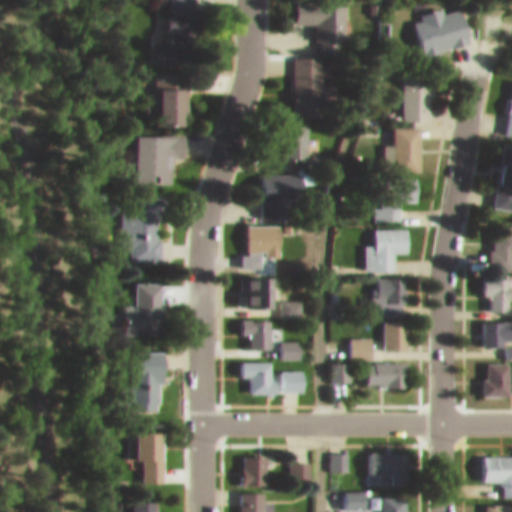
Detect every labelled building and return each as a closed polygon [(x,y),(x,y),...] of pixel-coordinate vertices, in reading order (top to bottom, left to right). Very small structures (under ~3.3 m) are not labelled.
[(170,0),(170,34),(156,34),(155,54),(202,56),(202,0),(170,0)] [(332,0),(282,0),(283,16),(290,16),(290,41),(332,42),(332,0)] [(405,7),(414,45),(461,34),(452,0),(447,0),(435,3),(434,0),(405,7)] [(286,48),(285,107),(311,107),(311,94),(326,95),(326,76),(313,76),(314,48),(286,48)] [(422,111),(422,60),(395,60),(395,111),(422,111)] [(189,63),(157,62),(156,84),(149,84),(149,108),(163,108),(163,116),(188,116),(189,63)] [(511,126),(511,71),(505,70),(496,124),(511,126)] [(299,113),(268,113),(268,137),(275,137),(275,151),(299,151),(299,113)] [(411,117),(385,117),(385,162),(411,162),(411,117)] [(139,174),(174,175),(175,147),(187,147),(187,126),(140,126),(139,174)] [(485,198),(510,201),(511,185),(511,134),(491,133),(485,198)] [(290,173),(301,173),(301,164),(251,165),(252,210),(282,209),(282,190),(291,190),(290,173)] [(369,213),(391,213),(392,192),(408,192),(408,168),(369,168),(369,213)] [(163,251),(163,184),(131,184),(131,200),(122,200),(122,225),(131,226),(131,251),(163,251)] [(271,216),(236,216),(236,258),(271,258),(271,216)] [(511,216),(482,216),(482,261),(502,261),(502,248),(511,248),(511,216)] [(388,243),(399,243),(399,218),(366,218),(366,235),(358,235),(358,262),(388,262),(388,243)] [(364,267),(364,306),(398,306),(398,268),(364,267)] [(294,307),(294,292),(263,292),(263,268),(234,268),(234,297),(273,297),(273,307),(294,307)] [(473,286),(481,286),(481,302),(500,302),(500,269),(473,269),(473,286)] [(127,296),(127,325),(166,326),(166,273),(138,272),(138,296),(127,296)] [(240,340),(262,340),(262,311),(232,311),(232,327),(240,327),(240,340)] [(342,328),(341,348),(398,350),(399,312),(375,311),(374,341),(364,341),(365,329),(342,328)] [(511,312),(474,312),(474,334),(511,334),(511,312)] [(271,350),(290,350),(290,332),(271,332),(271,350)] [(511,349),(511,337),(499,338),(499,349),(511,349)] [(166,342),(122,341),(122,402),(165,402),(166,342)] [(240,368),(240,385),(263,385),(263,352),(232,352),(232,368),(240,368)] [(396,353),(357,353),(357,377),(396,377),(396,353)] [(474,387),(499,387),(499,353),(474,353),(474,387)] [(323,374),(341,374),(341,354),(323,354),(323,374)] [(271,383),(296,383),(296,361),(271,361),(271,383)] [(165,423),(141,423),(141,473),(165,473),(165,423)] [(398,443),(361,443),(361,475),(398,475),(398,443)] [(326,460),(342,459),(342,444),(325,445),(326,460)] [(233,476),(260,476),(260,446),(233,446),(233,476)] [(494,489),(511,488),(511,446),(472,447),(472,473),(494,473),(494,489)] [(282,452),(282,473),(302,473),(302,452),(282,452)] [(232,483),(231,511),(259,511),(256,511),(256,483),(232,483)] [(365,511),(396,511),(397,488),(373,488),(373,511),(365,511)] [(159,511),(159,493),(136,493),(135,511),(162,511),(163,511),(159,511)]
